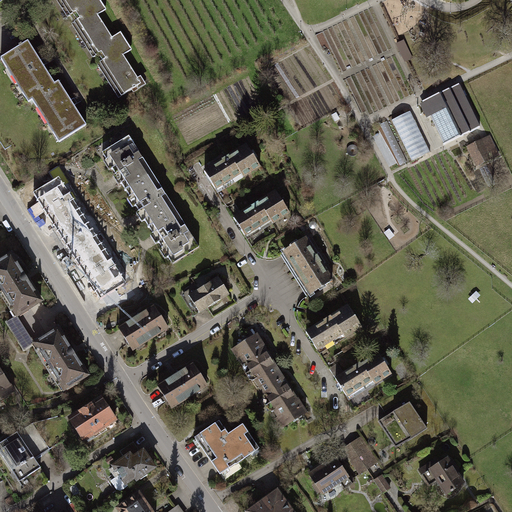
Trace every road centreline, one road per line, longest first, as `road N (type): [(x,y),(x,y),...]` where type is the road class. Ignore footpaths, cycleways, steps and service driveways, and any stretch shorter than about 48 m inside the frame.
road 1 (track): [(284,0),(393,178),(425,216),(511,285)]
road 2 (residential): [(0,189),(148,420)]
road 3 (track): [(364,123),(511,54)]
